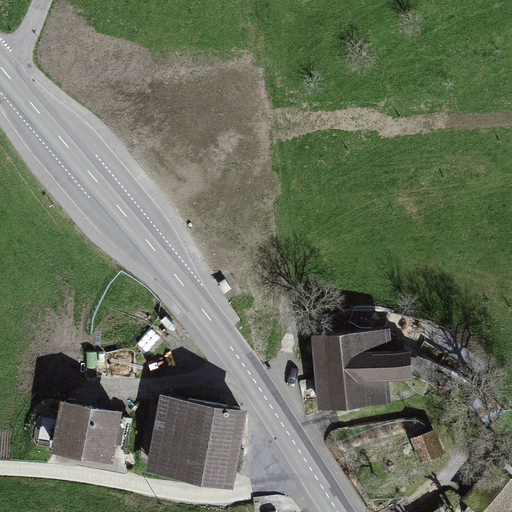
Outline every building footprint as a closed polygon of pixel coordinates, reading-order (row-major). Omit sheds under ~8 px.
[(388,325),(309,332),(316,408),(391,403),(388,379),(409,378),(408,347),(390,348),(388,325)] [(248,405),(161,390),(146,470),(234,486),(248,405)] [(123,406),(61,395),(51,450),(113,460),(114,457),(125,459),(133,416),(121,414),(123,406)] [(439,456),(429,431),(412,436),(421,462),(439,456)] [(462,501),(476,511),(508,511),(511,508),(511,478),(494,464),(462,501)]
